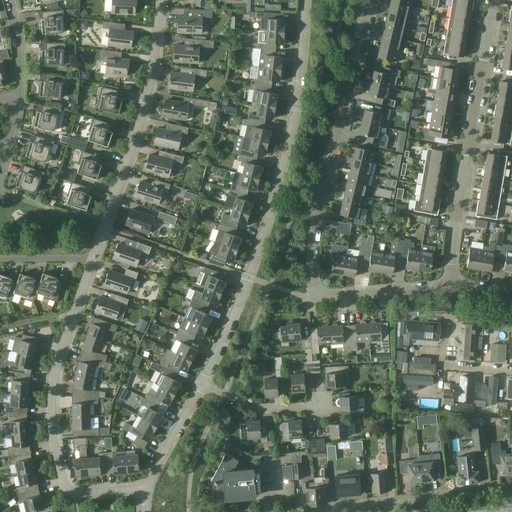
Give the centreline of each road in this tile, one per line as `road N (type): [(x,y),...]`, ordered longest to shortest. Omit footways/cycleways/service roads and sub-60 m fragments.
road 1 (residential): [(203,384),(270,213),(296,109),(306,0)]
road 2 (residential): [(147,490),(70,493),(52,442),(56,362),(91,259)]
road 3 (residential): [(368,0),(311,237),(310,298)]
road 4 (residential): [(447,285),(492,0)]
road 5 (residential): [(158,0),(156,49),(103,227)]
road 6 (residential): [(447,285),(310,298)]
road 7 (residential): [(330,404),(261,408),(203,384)]
road 8 (residential): [(147,490),(203,384)]
